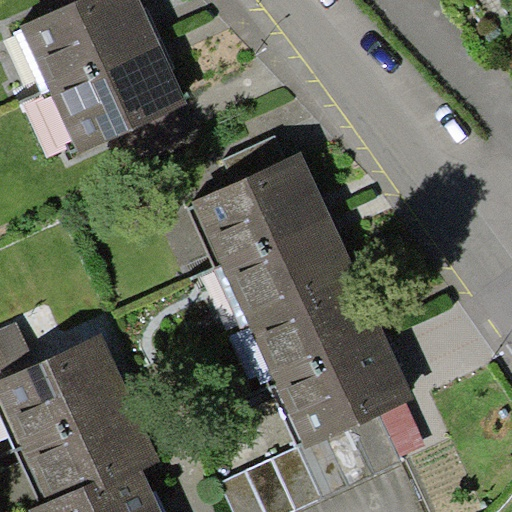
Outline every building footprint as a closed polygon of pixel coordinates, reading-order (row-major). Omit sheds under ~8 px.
[(159,40),(140,0),(73,0),(58,7),(20,25),(50,90),(159,40)] [(511,0),(465,0),(491,43),(511,30),(511,0)] [(189,103),(159,40),(50,90),(82,155),(119,137),(176,109),(189,103)] [(191,141),(176,109),(119,137),(134,168),(191,141)] [(193,200),(223,266),(332,217),(302,151),(193,200)] [(223,266),(249,326),(359,277),(332,217),(223,266)] [(359,277),(249,326),(277,387),(386,338),(359,277)] [(17,322),(0,329),(0,371),(32,357),(17,322)] [(0,379),(0,399),(21,447),(131,398),(103,334),(0,379)] [(386,338),(277,387),(302,443),(304,448),(379,414),(406,402),(413,399),(386,338)] [(160,462),(131,398),(21,447),(46,502),(96,479),(101,489),(142,470),(160,462)] [(426,445),(406,402),(379,414),(399,457),(426,445)] [(220,482),(233,511),(293,511),(401,461),(399,457),(379,414),(304,448),(302,443),(220,482)] [(31,511),(161,511),(142,470),(101,489),(96,479),(46,502),(30,509),(31,511)]
